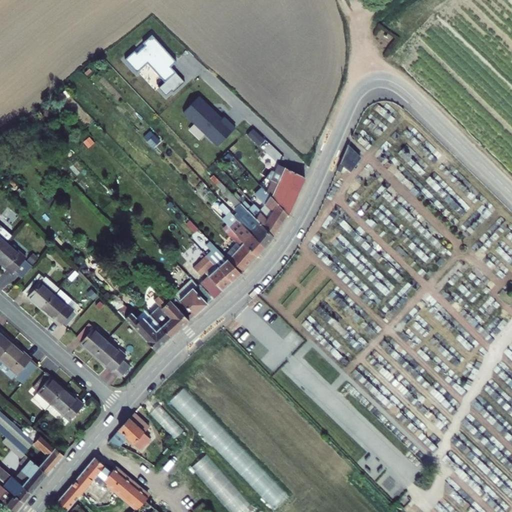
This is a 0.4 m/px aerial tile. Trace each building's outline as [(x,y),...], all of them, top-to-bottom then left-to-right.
[(175,61),(150,34),(141,42),(143,45),(135,52),(133,50),(123,59),(135,72),(146,62),(163,81),(174,71),(169,66),(175,61)] [(221,118),(198,96),(182,112),(218,145),(235,127),(223,116),(221,118)] [(263,139),(252,129),(247,134),(258,144),(263,139)] [(347,147),(339,166),(353,171),(360,153),(347,147)] [(270,172),(266,178),(272,181),(272,179),(288,187),(287,188),(297,193),(305,176),(279,164),(274,174),(270,172)] [(214,174),(210,178),(223,191),(226,188),(214,174)] [(267,192),(288,214),(297,193),(287,188),(288,187),(272,179),(272,181),(267,192)] [(235,216),(265,247),(273,236),(256,217),(233,195),(226,188),(223,191),(237,206),(235,208),(239,212),(235,216)] [(267,192),(266,191),(259,198),(272,211),(267,218),(278,229),(288,214),(267,192)] [(256,217),(273,236),(278,229),(267,218),(254,203),(250,207),(244,200),(243,201),(235,192),(233,195),(256,217)] [(226,224),(257,256),(265,247),(235,216),(231,212),(223,203),(219,208),(226,215),(222,219),(226,224)] [(228,260),(241,274),(257,256),(226,224),(223,228),(237,242),(230,250),(234,253),(228,260)] [(0,250),(6,243),(8,240),(0,232),(0,250)] [(206,255),(232,282),(241,274),(228,260),(224,256),(210,241),(206,245),(211,251),(206,255)] [(20,280),(30,268),(23,262),(25,260),(6,243),(0,250),(0,266),(11,276),(12,274),(20,280)] [(224,256),(228,260),(234,253),(230,250),(224,256)] [(199,284),(213,299),(232,282),(206,255),(193,268),(201,276),(205,272),(208,276),(199,284)] [(54,297),(59,291),(41,276),(23,297),(41,312),(54,297)] [(192,280),(175,295),(194,316),(213,299),(199,284),(197,286),(192,280)] [(54,297),(41,312),(61,328),(73,314),(66,307),(71,301),(59,291),(54,297)] [(150,316),(170,338),(194,316),(175,295),(173,293),(168,298),(163,292),(154,301),(159,306),(149,315),(150,316)] [(118,311),(125,318),(131,312),(124,304),(118,311)] [(156,351),(170,338),(150,316),(149,315),(145,310),(136,318),(131,312),(125,318),(156,351)] [(0,354),(1,355),(15,338),(1,326),(0,327),(0,354)] [(95,358),(108,343),(94,331),(92,333),(88,328),(77,341),(81,345),(80,346),(95,358)] [(38,359),(15,338),(1,355),(24,376),(38,359)] [(108,343),(95,358),(113,374),(120,381),(130,370),(123,363),(126,359),(108,343)] [(48,406),(53,401),(68,385),(54,372),(52,374),(48,371),(37,383),(41,386),(39,388),(41,390),(37,395),(43,400),(43,402),(44,404),(43,405),(47,408),(48,406)] [(86,401),(68,385),(53,401),(48,406),(61,418),(66,412),(71,416),(72,418),(86,401)] [(273,510),(288,495),(185,387),(169,401),(273,510)] [(157,428),(135,409),(109,438),(138,450),(157,428)] [(48,474),(64,455),(30,425),(24,433),(0,411),(0,431),(6,437),(12,442),(48,474)] [(66,412),(61,418),(66,422),(71,416),(66,412)] [(6,437),(2,441),(8,446),(12,442),(6,437)] [(31,493),(48,474),(12,442),(8,446),(23,459),(19,463),(24,467),(17,475),(25,482),(22,485),(31,493)] [(155,456),(159,461),(174,447),(171,442),(155,456)] [(206,454),(189,469),(229,511),(253,511),(257,509),(206,454)] [(111,471),(95,457),(56,503),(65,511),(83,511),(74,502),(94,479),(102,486),(104,485),(107,482),(138,508),(148,497),(114,468),(111,471)] [(16,496),(24,503),(31,493),(22,485),(0,465),(0,476),(7,483),(4,486),(16,496)] [(0,498),(15,511),(16,511),(24,503),(16,496),(14,498),(0,485),(0,498)]
